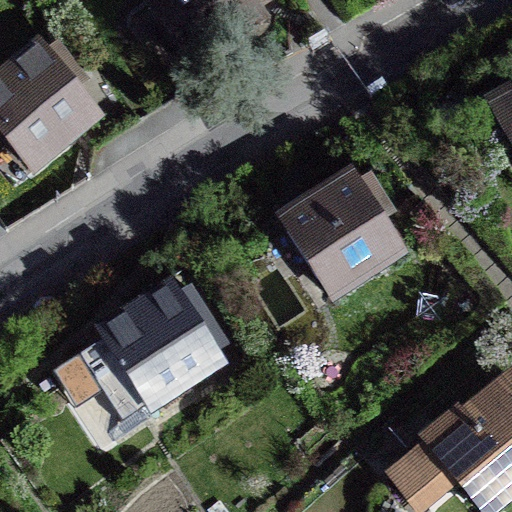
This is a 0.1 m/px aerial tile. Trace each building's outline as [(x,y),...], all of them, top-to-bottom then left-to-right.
[(145,0),(194,66),(261,18),(247,0),(145,0)] [(46,58),(41,53),(0,86),(0,133),(31,171),(96,118),(63,79),(74,70),(57,50),(46,58)] [(511,93),(491,105),(511,143),(511,93)] [(358,187),(354,180),(284,225),(331,297),(401,251),(373,209),(385,201),(371,179),(358,187)] [(101,337),(103,340),(78,356),(123,425),(147,409),(149,412),(222,365),(208,345),(221,337),(190,290),(178,298),(173,291),(101,337)] [(417,511),(421,511),(457,483),(480,511),(489,511),(511,493),(511,380),(465,420),(460,414),(424,443),(429,448),(391,480),(417,511)]
